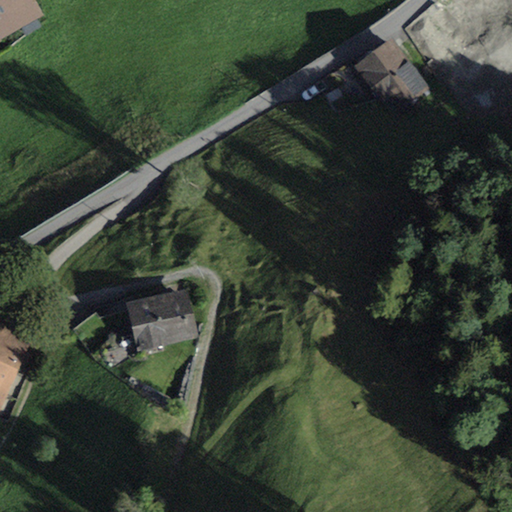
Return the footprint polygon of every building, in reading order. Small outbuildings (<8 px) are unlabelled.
[(23,0),(0,0),(0,20),(12,14),(17,23),(32,15),(23,0)] [(511,0),(449,0),(439,10),(498,63),(503,58),(501,56),(508,49),(500,41),(507,35),(489,15),(500,5),(505,10),(511,3),(511,0)] [(412,105),(408,100),(425,86),(396,48),(366,71),(399,115),(412,105)] [(134,310),(142,345),(191,333),(183,299),(134,310)] [(96,313),(73,330),(91,354),(114,337),(96,313)] [(0,390),(25,336),(0,324),(0,390)]
